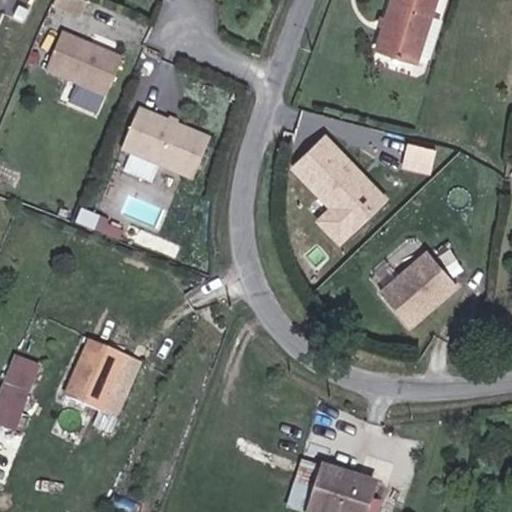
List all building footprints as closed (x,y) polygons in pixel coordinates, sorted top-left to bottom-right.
[(401,47),(436,58),(453,0),(406,0),(401,21),(408,24),(401,47)] [(394,45),(401,47),(408,24),(401,21),(394,45)] [(122,106),(137,70),(76,45),(62,81),(122,106)] [(209,193),(225,153),(155,124),(138,164),(209,193)] [(329,205),(316,218),(342,245),(391,197),(327,131),(291,166),(329,205)] [(435,171),(438,145),(406,141),(403,167),(435,171)] [(402,304),(432,337),(479,295),(449,262),(402,304)] [(0,400),(0,424),(23,430),(41,360),(12,353),(0,400)] [(81,414),(111,425),(138,366),(106,354),(81,414)] [(0,502),(25,438),(0,429),(0,502)] [(298,511),(323,511),(335,473),(314,466),(298,511)] [(377,511),(384,488),(335,473),(323,511),(377,511)] [(377,511),(392,511),(399,491),(384,488),(377,511)]
